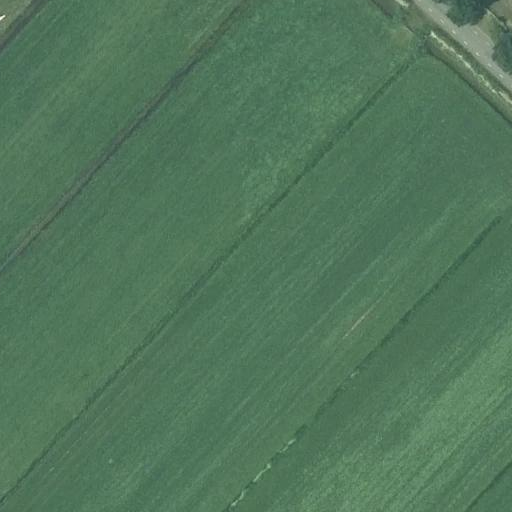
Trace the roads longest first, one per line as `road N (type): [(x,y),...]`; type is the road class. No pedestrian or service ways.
road 1 (track): [(0,456),(429,4)]
road 2 (unclassified): [(511,82),(424,0)]
